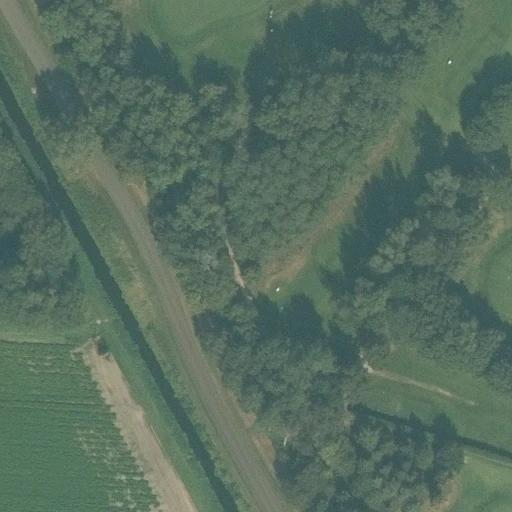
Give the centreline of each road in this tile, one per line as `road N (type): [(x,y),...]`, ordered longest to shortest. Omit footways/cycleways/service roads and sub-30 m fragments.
road 1 (unclassified): [(275,511),(182,333),(163,277),(13,0)]
road 2 (track): [(0,300),(120,308),(168,291)]
